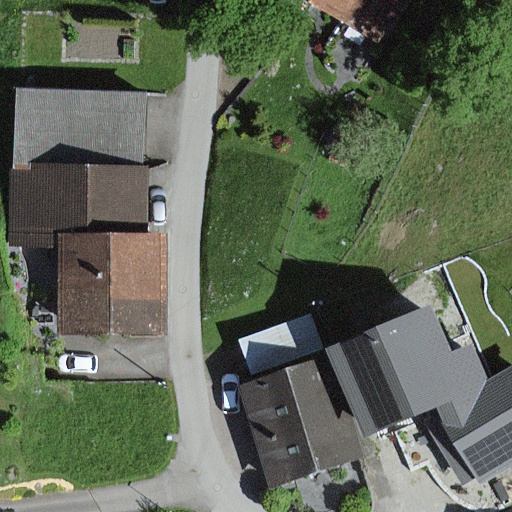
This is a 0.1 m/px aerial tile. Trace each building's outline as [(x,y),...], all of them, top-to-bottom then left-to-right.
[(307,0),(382,45),(409,0),(307,0)] [(20,91),(15,166),(141,166),(147,94),(20,91)] [(141,166),(15,166),(15,243),(63,243),(62,333),(166,333),(166,232),(146,232),(146,166),(141,166)] [(329,349),(367,436),(421,414),(461,485),(472,477),(479,486),(511,465),(511,367),(488,379),(473,343),(450,353),(430,307),(329,349)] [(307,316),(240,341),(252,374),(320,350),(307,316)] [(237,387),(270,488),(361,458),(328,358),(237,387)]
